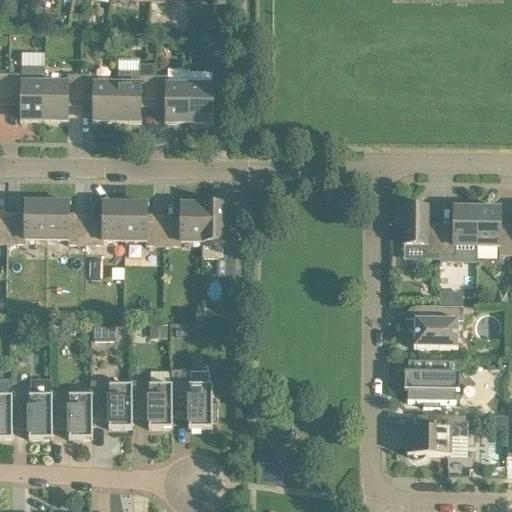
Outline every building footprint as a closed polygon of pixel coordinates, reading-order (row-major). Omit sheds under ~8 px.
[(214,22),(226,22),(226,11),(214,11),(214,22)] [(140,126),(140,104),(153,104),(153,79),(152,79),(152,68),(139,68),(139,74),(117,74),(117,87),(116,125),(140,126)] [(44,124),(44,86),(45,70),(22,69),(22,77),(8,77),(8,102),(21,102),(20,124),(44,124)] [(0,102),(8,102),(8,77),(0,76),(0,102)] [(80,103),(81,78),(67,77),(67,86),(44,86),(44,124),(67,125),(68,103),(80,103)] [(116,125),(117,87),(95,86),(95,78),(81,78),(80,103),(93,103),(93,125),(116,125)] [(189,126),(189,88),(167,87),(167,79),(153,79),(153,104),(166,104),(165,126),(189,126)] [(226,105),(226,80),(212,80),(212,88),(189,88),(189,126),(212,127),(212,105),(226,105)] [(8,222),(7,247),(25,247),(25,243),(46,243),(47,205),(23,205),(23,206),(25,206),(25,218),(20,218),(20,222),(8,222)] [(47,205),(46,243),(67,244),(67,248),(85,248),(86,223),(73,223),(74,219),(69,219),(69,207),(70,207),(70,205),(47,205)] [(86,223),(85,248),(103,248),(103,244),(124,244),(125,206),(101,206),(101,207),(103,207),(102,219),(98,219),(98,224),(86,223)] [(125,206),(124,244),(145,245),(145,249),(163,249),(163,224),(151,224),(151,220),(147,220),(147,208),(148,208),(148,207),(125,206)] [(181,245),(202,246),(203,207),(179,207),(179,208),(180,208),(180,220),(176,220),(176,225),(163,224),(163,249),(181,250),(181,245)] [(202,246),(202,261),(223,262),(223,250),(241,251),(241,226),(229,225),(229,221),(225,221),(225,218),(225,209),(226,209),(226,208),(203,207),(202,246)] [(440,258),(440,232),(427,232),(428,210),(403,210),(402,210),(400,211),(398,212),(397,213),(396,214),(395,215),(394,216),(394,218),(394,219),(394,221),(394,222),(395,223),(395,225),(396,226),(398,228),(400,229),(402,229),(404,229),(403,248),(426,249),(426,257),(440,258)] [(440,232),(440,258),(454,258),(454,249),(476,249),(477,211),(453,211),(453,232),(440,232)] [(477,211),(476,249),(498,250),(498,258),(511,258),(511,233),(500,233),(500,211),(477,211)] [(228,264),(228,279),(229,279),(239,279),(239,264),(228,264)] [(413,352),(457,352),(458,325),(463,325),(463,310),(421,310),(421,323),(405,322),(405,324),(405,326),(405,327),(406,328),(407,330),(408,332),(410,333),(412,334),(414,335),(413,352)] [(93,329),(94,345),(115,344),(115,329),(93,329)] [(165,339),(165,329),(150,329),(150,339),(165,339)] [(50,336),(45,331),(40,336),(45,340),(50,336)] [(423,411),(440,411),(440,406),(455,406),(456,395),(459,395),(459,376),(456,376),(456,364),(408,364),(407,406),(423,406),(423,411)] [(170,373),(170,389),(172,389),(172,422),(188,421),(188,432),(212,432),(212,426),(217,426),(217,408),(212,408),(212,388),(190,388),(189,373),(170,373)] [(90,384),(90,399),(92,399),(92,422),(108,422),(108,432),(132,432),(132,422),(132,389),(130,389),(110,389),(110,384),(90,384)] [(172,432),(172,422),(172,389),(170,389),(150,389),(150,384),(130,384),(130,389),(132,389),(132,422),(148,422),(148,432),(172,432)] [(10,395),(10,400),(12,400),(12,432),(28,432),(28,443),(52,442),(52,432),(52,399),(50,399),(30,399),(30,394),(10,395)] [(50,394),(50,399),(52,399),(52,432),(68,432),(68,442),(92,442),(92,422),(92,399),(90,399),(70,399),(70,394),(50,394)] [(0,442),(12,443),(12,432),(12,400),(10,400),(0,399),(0,442)] [(468,441),(468,419),(430,419),(429,431),(407,431),(407,459),(411,459),(412,460),(412,461),(413,462),(414,463),(415,463),(416,464),(418,464),(421,464),(422,463),(423,463),(425,461),(425,460),(426,459),(450,459),(450,441),(468,441)] [(493,436),(507,436),(507,420),(493,420),(493,436)]
